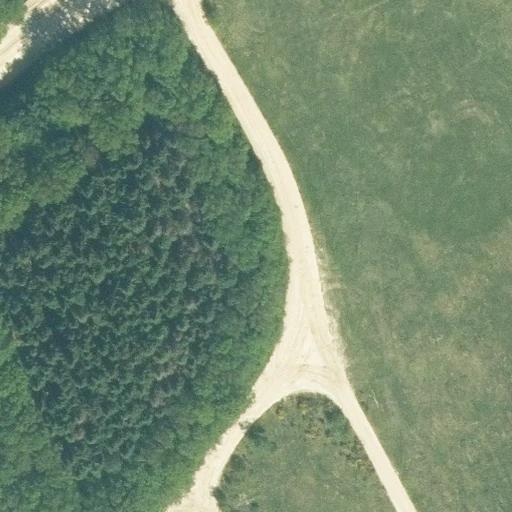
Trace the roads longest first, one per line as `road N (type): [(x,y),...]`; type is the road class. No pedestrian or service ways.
road 1 (track): [(157,511),(303,351),(306,300),(277,172),(181,0)]
road 2 (track): [(303,351),(344,397),(406,511)]
